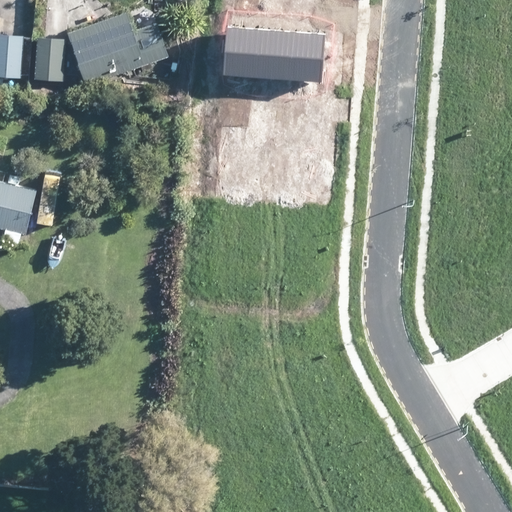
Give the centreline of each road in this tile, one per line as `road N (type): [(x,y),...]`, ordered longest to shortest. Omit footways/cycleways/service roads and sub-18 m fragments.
road 1 (residential): [(402,0),(383,333),(425,403)]
road 2 (residential): [(425,403),(487,511)]
